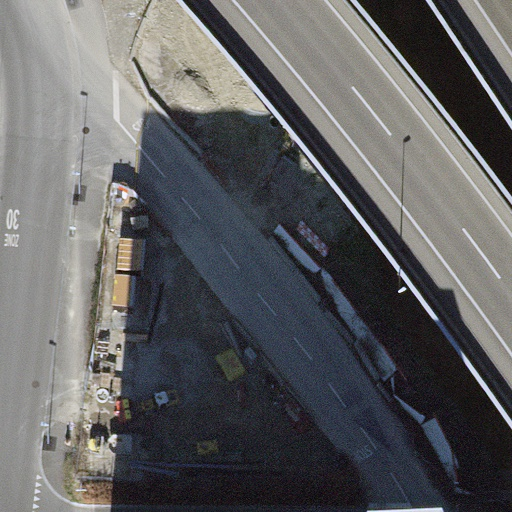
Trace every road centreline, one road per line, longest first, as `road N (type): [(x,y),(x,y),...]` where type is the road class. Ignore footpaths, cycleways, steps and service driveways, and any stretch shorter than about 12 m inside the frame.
road 1 (residential): [(6,511),(41,151),(37,55),(25,0)]
road 2 (motorway): [(278,0),(511,297)]
